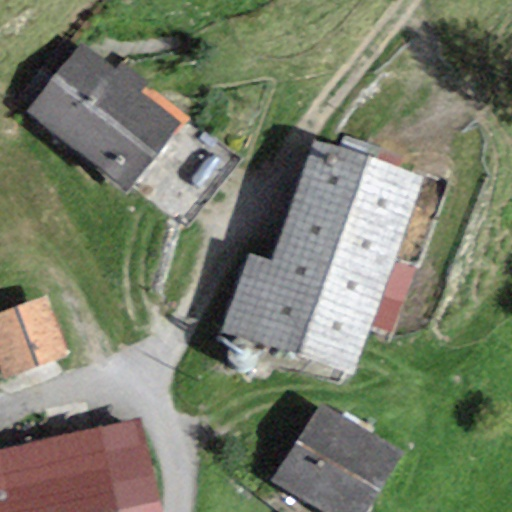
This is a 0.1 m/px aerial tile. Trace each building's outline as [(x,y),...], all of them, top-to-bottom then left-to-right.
[(28,108),(25,111),(127,193),(185,121),(84,40),(77,50),(63,40),(16,98),(28,108)] [(273,261),(248,252),(222,330),(355,373),(420,177),(312,141),(273,261)] [(49,296),(0,314),(0,357),(5,373),(69,349),(49,296)] [(363,511),(400,451),(320,402),(271,482),(320,511),(363,511)] [(160,511),(139,417),(0,449),(0,511),(160,511)]
